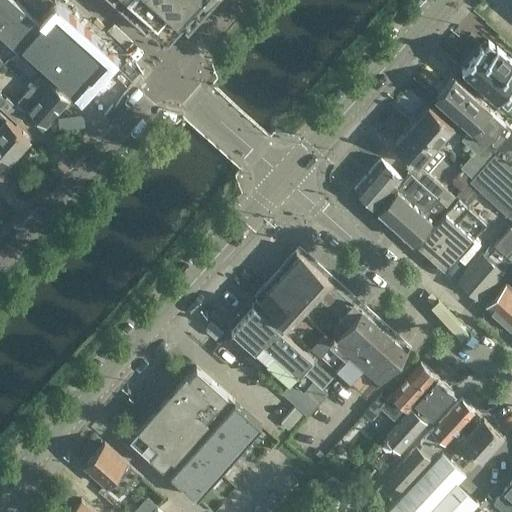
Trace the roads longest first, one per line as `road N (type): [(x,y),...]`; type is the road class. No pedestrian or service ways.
road 1 (tertiary): [(0,501),(284,180)]
road 2 (residential): [(511,380),(284,180)]
road 3 (residential): [(172,75),(0,264)]
road 4 (tertiary): [(284,180),(445,0)]
